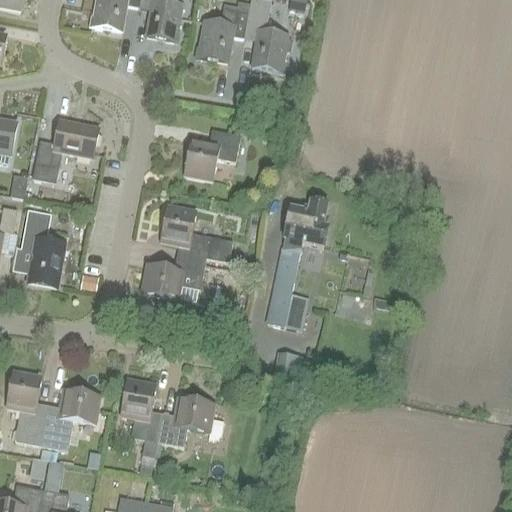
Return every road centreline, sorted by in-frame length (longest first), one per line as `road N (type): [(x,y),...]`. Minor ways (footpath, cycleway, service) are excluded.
road 1 (residential): [(103,345),(148,95)]
road 2 (residential): [(261,344),(257,372),(103,345)]
road 3 (residential): [(148,95),(109,86),(61,57),(52,36),(58,0)]
road 4 (residential): [(268,114),(148,95)]
